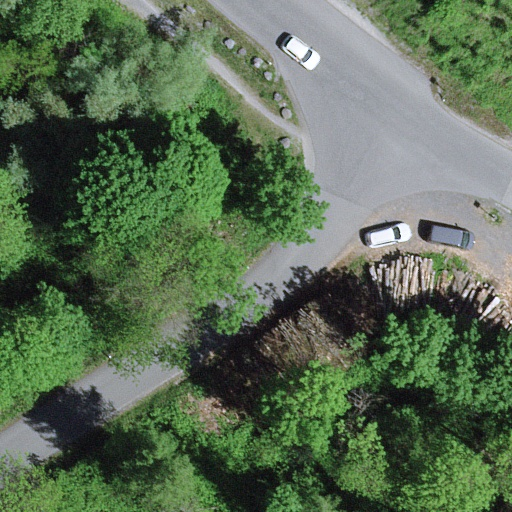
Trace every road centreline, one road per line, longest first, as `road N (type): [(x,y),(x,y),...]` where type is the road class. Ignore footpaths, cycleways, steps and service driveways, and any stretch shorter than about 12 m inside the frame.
road 1 (unclassified): [(0,470),(253,295),(422,130)]
road 2 (track): [(355,82),(309,144),(137,0)]
road 3 (tertiary): [(248,0),(422,130)]
